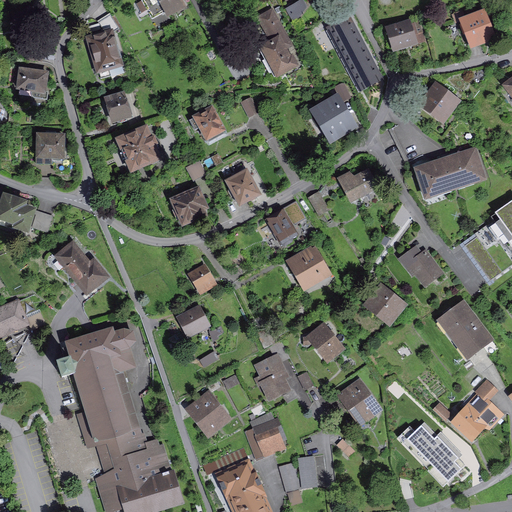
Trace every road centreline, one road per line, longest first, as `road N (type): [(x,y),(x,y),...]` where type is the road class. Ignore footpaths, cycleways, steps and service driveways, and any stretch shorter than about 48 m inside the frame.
road 1 (residential): [(88,205),(141,238),(209,234),(343,160),(374,129),(396,80)]
road 2 (residential): [(88,205),(58,65),(63,42),(97,0)]
